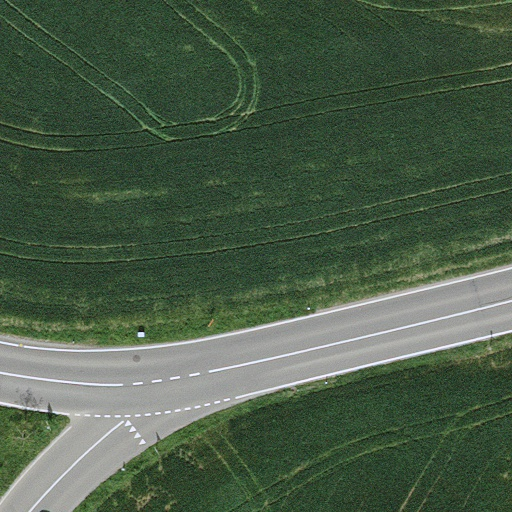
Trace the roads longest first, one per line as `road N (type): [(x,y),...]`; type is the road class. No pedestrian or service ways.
road 1 (tertiary): [(511,304),(159,379)]
road 2 (tertiary): [(30,511),(73,458),(159,379)]
road 3 (tertiary): [(159,379),(98,384),(0,372)]
